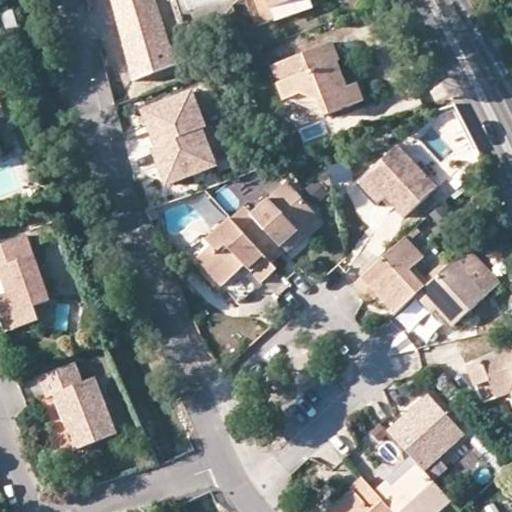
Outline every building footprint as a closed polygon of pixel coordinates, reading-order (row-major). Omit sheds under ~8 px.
[(276,20),(273,8),(269,0),(248,0),(259,27),(276,20)] [(272,66),(285,100),(302,93),(319,100),(326,116),(365,101),(358,82),(348,86),(338,60),(341,60),(334,42),(272,66)] [(222,163),(194,93),(150,111),(171,162),(164,165),(171,183),(222,163)] [(285,100),(326,116),(319,100),(302,93),(285,100)] [(399,146),(367,175),(387,197),(406,218),(438,187),(399,146)] [(376,207),(387,197),(367,175),(357,185),(376,207)] [(246,232),(272,261),(286,249),(282,244),(316,213),(288,183),(253,216),(258,221),(246,232)] [(244,205),(231,216),(233,218),(246,232),(258,221),(253,216),(244,205)] [(322,220),(316,213),(282,244),(286,249),(288,251),(322,220)] [(272,261),(246,232),(233,218),(208,242),(213,247),(200,259),(225,285),(247,267),(262,283),(279,268),(272,261)] [(52,303),(28,235),(0,245),(0,272),(8,296),(20,329),(41,322),(36,308),(52,303)] [(397,313),(415,297),(422,291),(426,287),(411,270),(417,265),(425,257),(407,237),(356,284),(366,295),(374,288),(397,313)] [(426,287),(422,291),(437,308),(453,326),(486,294),(455,260),(432,282),(426,287)] [(432,282),(417,265),(411,270),(426,287),(432,282)] [(431,316),(437,308),(422,291),(415,297),(431,316)] [(0,314),(7,334),(20,329),(8,296),(0,298),(0,314)] [(483,403),(510,392),(511,391),(511,349),(469,367),(483,403)] [(79,368),(43,380),(49,399),(56,397),(76,452),(118,437),(99,381),(85,386),(79,368)] [(418,463),(425,471),(466,433),(431,394),(389,431),(413,457),(418,463)] [(413,457),(389,479),(394,484),(418,463),(413,457)] [(439,511),(452,501),(425,471),(418,463),(394,484),(389,479),(376,490),(396,511),(439,511)] [(396,511),(376,490),(364,478),(351,488),(355,492),(339,506),(344,511),(396,511)]
